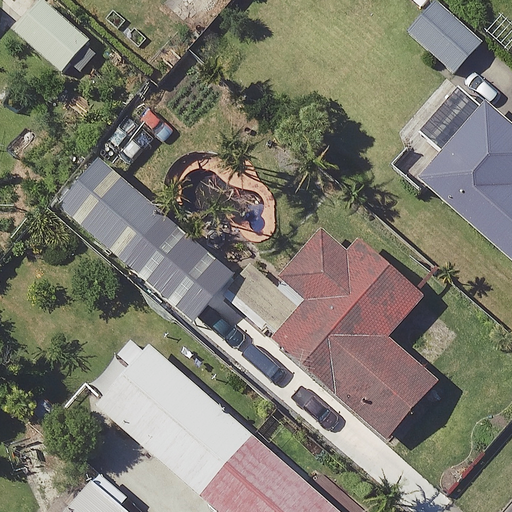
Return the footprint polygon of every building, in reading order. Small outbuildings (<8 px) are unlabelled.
[(91,42),(42,0),(40,0),(13,31),(62,74),(91,42)] [(211,0),(172,0),(168,4),(188,24),(211,0)] [(483,43),(435,3),(408,34),(456,75),(483,43)] [(511,126),(486,104),(418,182),(511,263),(511,126)] [(167,220),(97,160),(57,207),(127,267),(167,220)] [(347,253),(321,231),(279,281),(303,301),(269,341),(387,442),(437,384),(386,340),(422,298),(357,242),(347,253)] [(214,511),(339,511),(148,347),(94,408),(214,511)]
